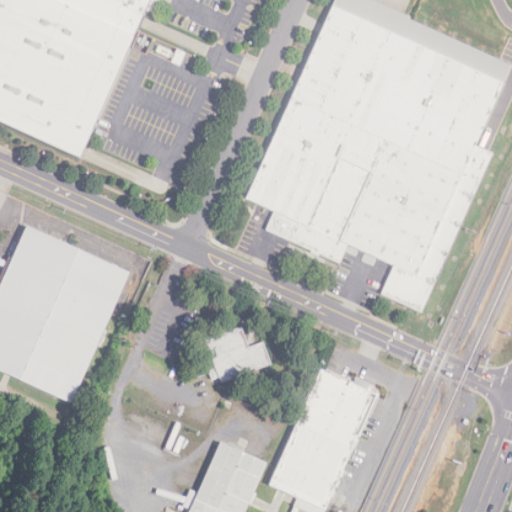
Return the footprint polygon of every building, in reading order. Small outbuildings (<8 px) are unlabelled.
[(149,0),(79,159),(0,123),(0,0),(149,0)] [(333,8),(336,0),(370,0),(409,17),(408,21),(511,67),(503,85),(333,8)] [(421,313),(382,296),(395,267),(347,246),(340,264),(267,231),(275,214),(247,201),(333,8),(503,85),(475,147),(492,155),(421,313)] [(180,68),(147,53),(146,56),(132,50),(140,34),(186,55),(180,68)] [(0,287),(26,230),(129,276),(72,406),(0,373),(0,287)] [(241,329),(249,350),(263,345),(271,366),(222,385),(206,343),(241,329)] [(317,507),(270,486),(321,372),(376,397),(325,511),(317,507)] [(189,511),(190,511),(184,508),(191,492),(198,495),(220,444),(266,464),(245,511),(189,511)]
